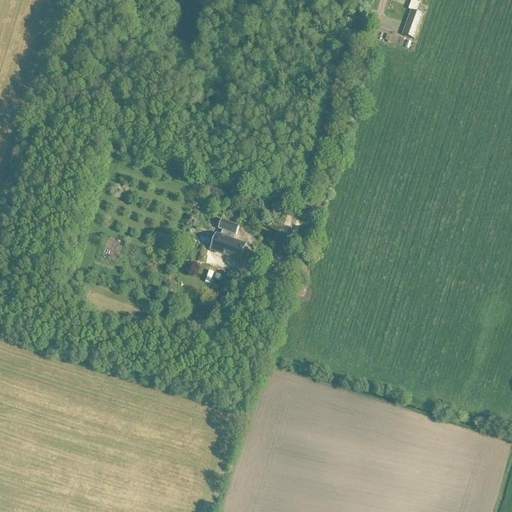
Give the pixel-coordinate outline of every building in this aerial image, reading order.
[(424,17),(410,12),(401,37),(415,42),(424,17)] [(232,202),(236,191),(203,179),(199,190),(232,202)] [(127,188),(120,193),(126,200),(132,195),(127,188)] [(222,232),(214,254),(240,264),(241,264),(241,263),(240,263),(239,262),(241,256),(242,256),(243,254),(242,254),(243,252),(245,247),(246,248),(247,247),(246,247),(233,242),(234,237),(236,237),(236,236),(237,234),(239,229),(239,228),(222,222),(221,222),(221,223),(219,230),(218,230),(218,231),(219,231),(222,232)] [(194,239),(210,245),(213,236),(200,231),(198,235),(195,234),(194,239)] [(166,285),(164,290),(167,294),(171,295),(175,293),(176,288),(174,284),(170,283),(166,285)] [(248,312),(253,293),(243,290),(235,317),(242,319),(244,311),(248,312)]
